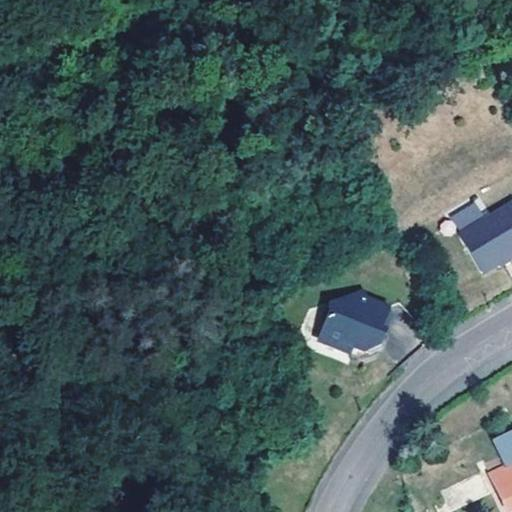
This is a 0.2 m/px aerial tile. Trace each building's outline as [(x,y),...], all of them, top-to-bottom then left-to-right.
[(511,204),(462,231),(482,270),(499,261),(502,265),(511,259),(511,204)] [(381,340),(387,327),(382,325),(390,304),(369,295),(366,288),(333,301),(337,312),(332,314),(324,331),(328,340),(340,345),(350,341),(356,343),(366,347),(381,340)] [(382,325),(387,327),(388,328),(396,311),(393,304),(390,304),(382,325)] [(352,352),(356,343),(350,341),(340,345),(328,340),(324,331),(319,339),(352,352)] [(503,468),(511,463),(511,430),(490,441),(503,468)] [(511,463),(503,468),(488,475),(505,511),(511,507),(511,463)]
